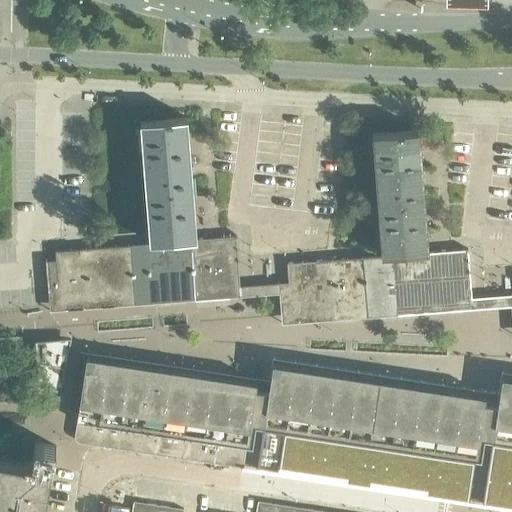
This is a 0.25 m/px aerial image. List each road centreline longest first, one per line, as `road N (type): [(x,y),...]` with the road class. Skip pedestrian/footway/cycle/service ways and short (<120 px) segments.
road 1 (unclassified): [(85,511),(101,472),(126,467),(436,511)]
road 2 (primary): [(174,65),(511,80)]
road 3 (primary): [(511,20),(291,21),(177,3)]
road 4 (primary): [(0,56),(174,65)]
